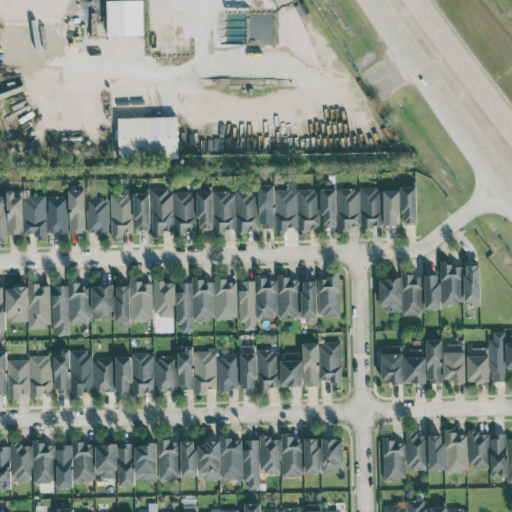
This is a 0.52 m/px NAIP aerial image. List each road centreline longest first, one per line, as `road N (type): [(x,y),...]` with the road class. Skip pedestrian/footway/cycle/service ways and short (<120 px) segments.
road 1 (residential): [(501,179),(408,250),(0,260)]
road 2 (residential): [(0,418),(363,411)]
road 3 (residential): [(364,511),(359,252)]
road 4 (primary): [(360,0),(511,193)]
road 5 (primary): [(511,127),(413,0)]
road 6 (residential): [(363,411),(511,406)]
